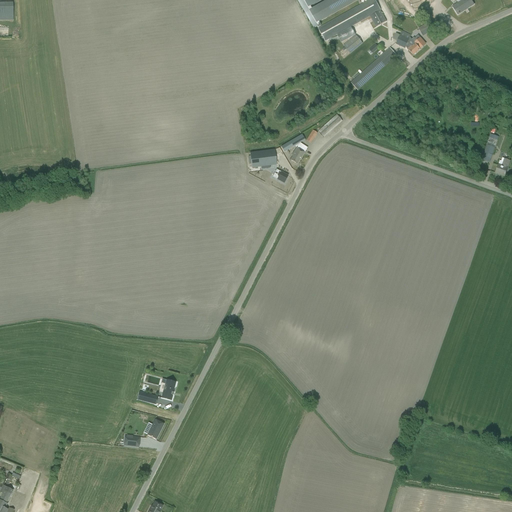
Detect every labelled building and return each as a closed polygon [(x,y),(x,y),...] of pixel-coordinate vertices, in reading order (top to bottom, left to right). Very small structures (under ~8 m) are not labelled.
[(305,0),(297,0),(313,30),(321,26),(319,22),(311,9),(310,7),(305,0)] [(328,0),(311,9),(319,22),(358,0),(368,0),(369,1),(370,0),(328,0)] [(387,21),(374,0),(370,0),(369,1),(318,29),(325,41),(337,35),(341,43),(355,35),(351,27),(370,17),(376,28),(387,21)] [(407,0),(414,9),(417,13),(433,1),(432,0),(407,0)] [(457,15),(474,5),(470,0),(463,0),(456,0),(458,3),(452,7),(457,15)] [(13,3),(0,2),(0,20),(13,20),(13,3)] [(423,36),(434,30),(429,22),(425,25),(418,29),(423,36)] [(420,49),(411,40),(410,38),(411,35),(402,31),(395,45),(405,49),(405,47),(413,56),(420,49)] [(343,46),(350,54),(362,44),(355,35),(343,46)] [(420,49),(426,44),(420,38),(418,35),(414,38),(411,40),(420,49)] [(388,50),(350,83),(357,90),(396,55),(390,48),(389,48),(388,48),(387,49),(388,50)] [(323,138),(342,121),(336,115),(318,132),(323,138)] [(312,130),(306,140),(310,143),(317,133),(312,130)] [(490,134),(483,155),(481,159),(489,162),(498,137),(490,134)] [(281,147),(282,149),(280,150),(282,153),(294,147),(296,148),(291,156),(292,157),(290,160),(296,165),(307,148),(300,143),(305,140),(301,135),(281,147)] [(275,150),(270,150),(250,153),(252,168),(276,165),(275,150)] [(498,165),(497,168),(495,173),(498,174),(499,174),(504,175),(504,176),(510,161),(504,159),(501,166),(498,165)] [(276,170),(274,173),(277,175),(275,179),(284,183),(288,176),(276,170)] [(162,393),(161,398),(171,401),(172,396),(173,396),(173,395),(172,395),(173,393),(174,392),(172,392),(174,387),(174,384),(172,383),(168,382),(168,383),(169,383),(168,385),(166,385),(163,393),(162,393)] [(139,392),(137,400),(155,405),(157,397),(139,392)] [(155,420),(147,435),(156,440),(164,424),(155,420)] [(35,449),(43,451),(47,439),(39,436),(35,449)] [(124,436),(123,446),(139,447),(140,438),(132,437),(132,439),(126,438),(127,436),(124,436)] [(11,445),(6,456),(22,462),(26,452),(11,445)] [(0,511),(6,511),(8,510),(5,508),(7,504),(6,503),(13,490),(3,485),(0,490),(0,492),(2,494),(0,497),(0,511)] [(159,511),(162,506),(155,502),(151,508),(148,511),(159,511)]
